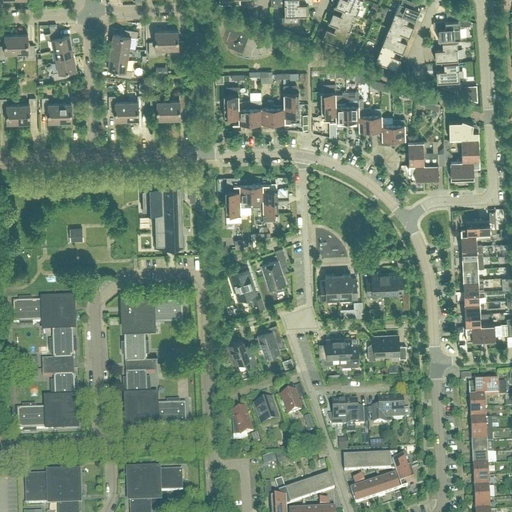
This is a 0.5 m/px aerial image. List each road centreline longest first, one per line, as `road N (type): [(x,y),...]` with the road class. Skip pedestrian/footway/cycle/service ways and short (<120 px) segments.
road 1 (residential): [(300,155),(308,305),(290,330),(350,511)]
road 2 (residential): [(405,218),(433,201),(493,197),(480,0)]
road 3 (residential): [(99,442),(99,298),(128,277),(204,274)]
road 4 (residential): [(215,511),(204,274)]
road 5 (residential): [(300,155),(92,155)]
road 6 (residential): [(440,511),(434,362)]
road 7 (residential): [(434,362),(427,269),(405,218)]
road 8 (residential): [(92,155),(91,14)]
road 9 (residential): [(405,218),(364,179),(300,155)]
